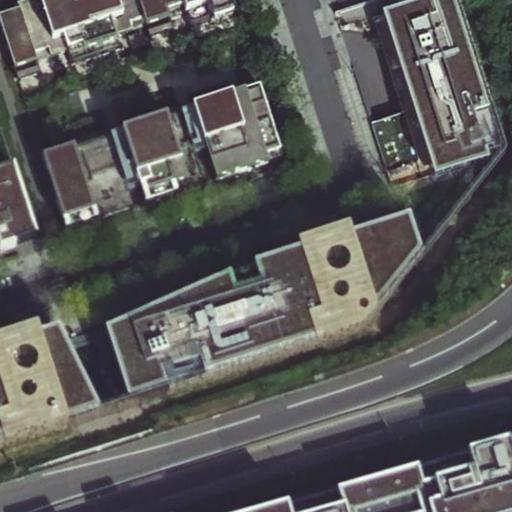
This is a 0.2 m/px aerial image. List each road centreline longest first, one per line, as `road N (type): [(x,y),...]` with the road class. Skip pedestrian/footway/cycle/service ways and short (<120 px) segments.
road 1 (trunk): [(511,324),(470,353),(396,385),(0,505)]
road 2 (trunk): [(88,511),(511,388)]
road 3 (residential): [(0,304),(321,199),(343,185),(346,160)]
road 4 (residential): [(296,0),(346,160)]
